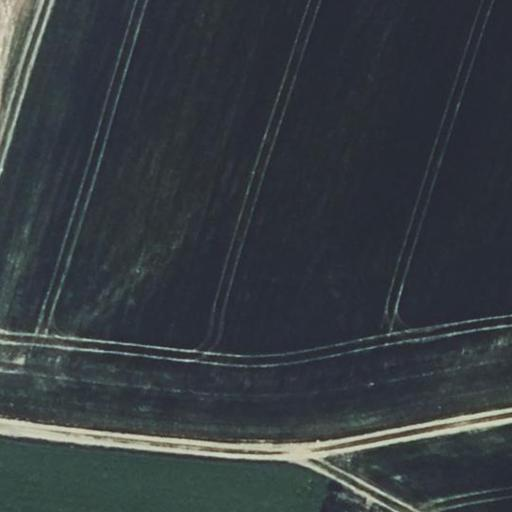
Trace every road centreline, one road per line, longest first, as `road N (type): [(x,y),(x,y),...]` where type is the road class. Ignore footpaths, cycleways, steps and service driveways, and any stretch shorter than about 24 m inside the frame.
road 1 (track): [(0,425),(280,452),(511,413)]
road 2 (track): [(0,153),(48,0)]
